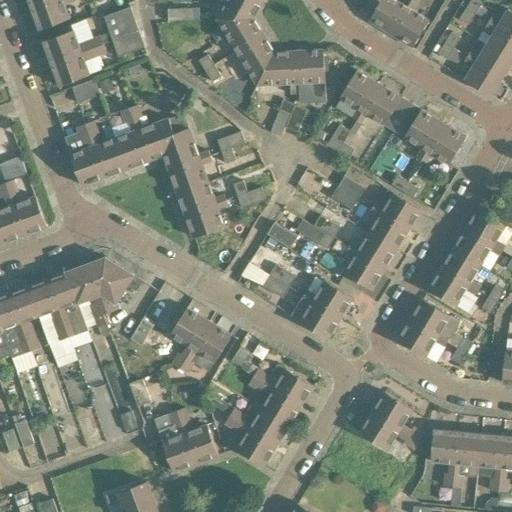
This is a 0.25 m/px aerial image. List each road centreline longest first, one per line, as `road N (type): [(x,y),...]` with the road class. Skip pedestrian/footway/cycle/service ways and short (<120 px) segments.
road 1 (residential): [(344,376),(102,227)]
road 2 (residential): [(384,346),(384,324),(506,125)]
road 3 (residential): [(102,227),(64,195),(0,17)]
road 4 (residential): [(506,125),(364,44),(322,0)]
road 5 (residential): [(270,511),(338,402),(344,376)]
road 6 (residential): [(384,346),(454,394),(511,401)]
